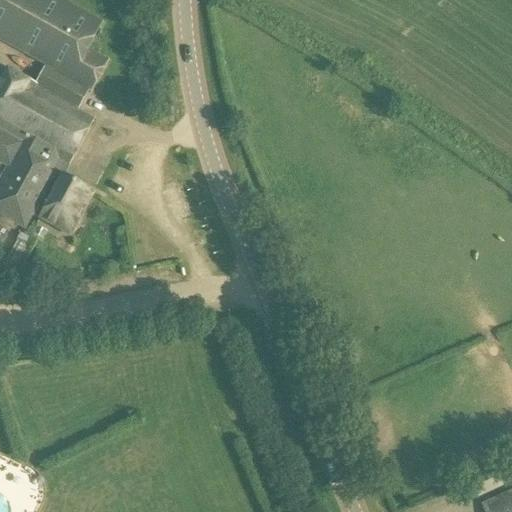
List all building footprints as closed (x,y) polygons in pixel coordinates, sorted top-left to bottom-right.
[(0,0),(0,41),(46,66),(35,86),(6,70),(0,80),(0,161),(9,167),(0,182),(0,212),(24,226),(48,181),(56,186),(62,176),(93,119),(69,106),(80,85),(90,91),(106,61),(85,50),(100,23),(57,0),(0,0)] [(101,134),(93,148),(105,155),(113,140),(101,134)] [(62,176),(56,186),(39,219),(71,236),(94,194),(62,176)] [(46,233),(35,227),(31,235),(42,241),(46,233)] [(511,511),(511,490),(481,505),(484,511),(511,511)]
